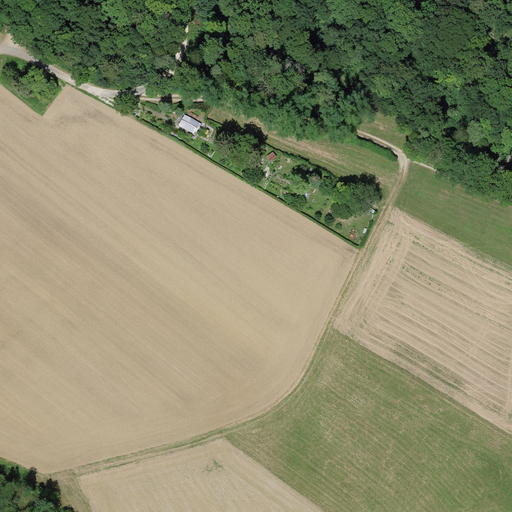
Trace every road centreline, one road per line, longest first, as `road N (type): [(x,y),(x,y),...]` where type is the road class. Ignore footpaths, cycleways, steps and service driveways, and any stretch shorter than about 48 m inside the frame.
road 1 (track): [(133,93),(228,97),(405,153)]
road 2 (track): [(0,31),(15,52),(49,69),(105,92),(133,93),(170,70),(183,46),(172,0)]
road 3 (track): [(405,153),(403,175),(327,322)]
